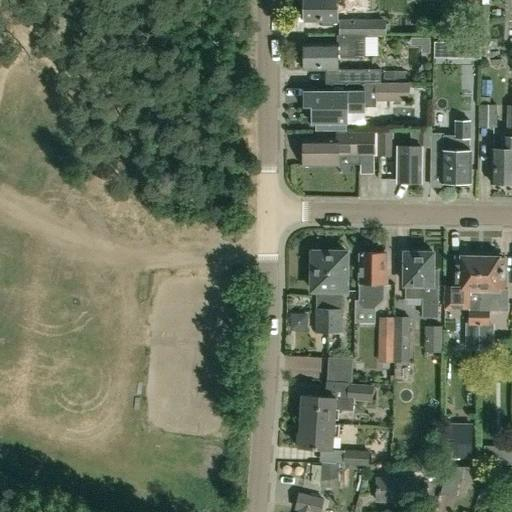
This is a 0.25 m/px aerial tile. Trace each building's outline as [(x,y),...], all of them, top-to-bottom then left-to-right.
[(331,22),(338,22),(338,11),(363,11),(363,0),(304,0),(304,22),(322,22),(322,26),(331,26),(331,22)] [(365,0),(366,11),(378,9),(377,0),(365,0)] [(385,35),(385,20),(339,20),(339,35),(385,35)] [(304,71),(338,70),(338,59),(365,59),(365,35),(336,36),(336,44),(304,45),(304,71)] [(446,58),(446,42),(435,42),(434,58),(446,58)] [(381,100),(409,100),(409,83),(381,83),(381,100)] [(347,125),(365,124),(364,92),(304,92),(304,107),(313,107),(313,125),(317,125),(317,131),(347,131),(347,125)] [(496,128),(496,117),(496,105),(479,105),(479,127),(496,128)] [(456,122),(456,135),(443,135),(443,151),(443,183),(469,184),(470,122),(456,122)] [(393,158),(393,132),(376,132),(376,157),(393,158)] [(416,132),(416,147),(430,147),(430,132),(416,132)] [(430,147),(430,151),(443,151),(443,135),(443,133),(430,132),(430,147)] [(303,166),(338,166),(338,155),(373,154),(373,134),(337,134),(337,139),(304,139),(303,166)] [(511,183),(511,137),(505,138),(505,150),(491,149),(491,184),(511,183)] [(421,183),(421,148),(398,148),(397,183),(421,183)] [(420,254),(417,249),(410,249),(408,254),(405,253),(404,286),(406,286),(406,298),(422,299),(422,318),(437,318),(438,272),(432,271),(432,254),(420,254)] [(323,266),(323,253),(312,252),(311,291),(323,291),(323,298),(317,298),(317,309),(316,309),(315,332),(329,333),(329,273),(327,273),(327,266),(323,266)] [(329,273),(329,333),(341,333),(341,310),(340,310),(340,298),(336,298),(336,292),(346,292),(347,253),(323,253),(323,266),(327,266),(327,273),(329,273)] [(386,285),(386,270),(383,269),(383,253),(360,253),(360,283),(358,283),(358,305),(363,309),(373,309),(383,300),(383,285),(386,285)] [(478,326),(480,258),(469,258),(469,255),(459,254),(459,258),(456,257),(455,275),(452,275),(452,287),(444,287),(444,310),(456,310),(456,306),(468,306),(468,326),(478,326)] [(509,291),(506,291),(506,276),(503,276),(504,258),(501,258),(501,255),(491,255),(491,258),(480,258),(478,326),(489,326),(489,311),(509,311),(509,291)] [(378,362),(393,362),(394,317),(378,317),(378,362)] [(394,317),(393,362),(408,362),(409,317),(394,317)] [(351,371),(352,359),(328,358),(327,370),(351,371)] [(350,383),(351,371),(327,370),(327,381),(350,383)] [(300,422),(333,424),(334,413),(342,414),(342,410),(352,410),(353,399),(371,400),(372,385),(348,384),(347,398),(301,396),(300,422)] [(332,450),(333,424),(300,422),(298,448),(332,450)] [(448,434),(447,458),(460,458),(471,458),(472,435),(448,434)] [(484,463),(511,464),(511,447),(484,446),(484,463)] [(368,452),(344,450),(343,463),(367,465),(368,452)] [(440,493),(454,497),(462,467),(447,467),(440,493)] [(414,502),(415,479),(376,478),(376,501),(414,502)] [(318,511),(322,499),(299,494),(295,510),(299,510),(298,511),(318,511)]
